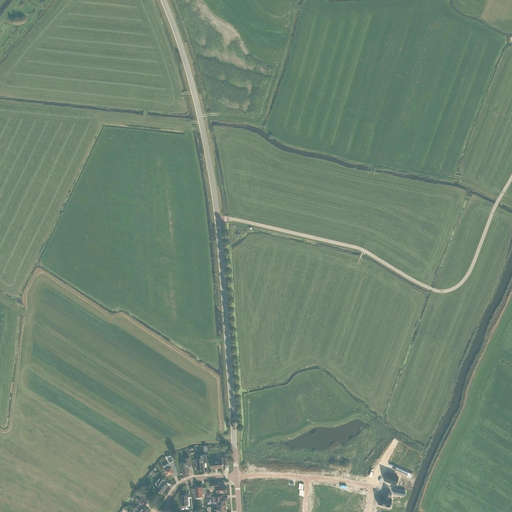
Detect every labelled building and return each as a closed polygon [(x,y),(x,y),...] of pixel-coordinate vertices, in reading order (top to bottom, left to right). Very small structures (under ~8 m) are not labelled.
[(376,434),(371,434),(371,443),(377,443),(380,443),(380,433),(376,433),(376,434)] [(366,453),(361,453),(361,462),(367,462),(370,462),(370,452),(366,452),(366,453)] [(275,453),(270,453),(270,463),(277,463),(277,462),(280,462),(280,453),(275,453)] [(204,469),(203,461),(207,461),(206,454),(200,455),(201,459),(195,459),(196,470),(204,469)] [(300,455),(295,455),(295,465),(301,465),(301,464),(304,464),(304,455),(300,455)] [(228,464),(227,457),(220,458),(221,460),(211,461),(211,469),(222,468),(222,464),(223,464),(223,465),(228,464)] [(322,457),(317,457),(317,467),(323,467),(323,466),(326,466),(326,457),(322,457)] [(189,472),(188,466),(191,465),(190,458),(184,459),(185,463),(180,464),(182,473),(189,472)] [(344,459),(339,459),(339,468),(345,468),(348,468),(348,458),(344,459)] [(172,473),(173,476),(177,475),(172,462),(166,465),(167,468),(164,469),(166,475),(172,473)] [(408,472),(396,467),(394,471),(406,476),(408,472)] [(387,472),(384,480),(395,484),(398,476),(387,472)] [(155,489),(161,494),(167,486),(163,483),(165,481),(159,476),(155,481),(159,484),(155,489)] [(211,489),(216,489),(216,493),(226,492),(225,485),(218,486),(218,483),(210,483),(211,489)] [(202,487),(194,487),(195,497),(202,496),(202,494),(206,493),(205,487),(202,488),(202,487)] [(391,492),(384,490),(383,496),(379,496),(377,504),(389,507),(391,499),(389,498),(391,492)] [(355,492),(354,500),(364,501),(365,494),(355,492)] [(185,505),(186,509),(192,508),(191,501),(188,502),(187,495),(180,495),(181,505),(185,505)] [(217,503),(217,506),(226,506),(225,500),(222,500),(222,496),(213,497),(213,503),(217,503)] [(138,506),(141,508),(138,511),(148,511),(149,511),(143,507),(143,505),(144,506),(147,502),(142,498),(138,502),(140,503),(138,506)] [(354,500),(353,506),(362,508),(364,501),(354,500)]
